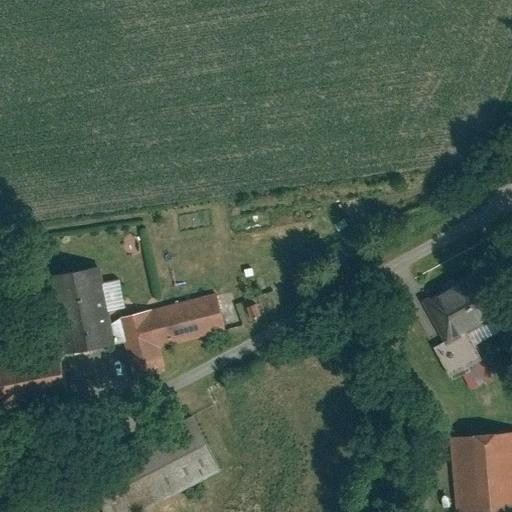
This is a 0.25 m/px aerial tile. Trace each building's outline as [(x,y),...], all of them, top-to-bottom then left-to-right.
[(47,274),(58,338),(61,355),(113,346),(108,319),(107,312),(124,309),(118,279),(103,281),(100,265),(47,274)] [(478,273),(427,299),(448,340),(436,347),(450,375),(481,359),(466,331),(499,314),(478,273)] [(218,290),(108,319),(113,346),(122,344),(125,358),(229,332),(218,290)] [(58,338),(0,348),(0,405),(69,393),(61,355),(58,338)] [(189,411),(79,470),(101,511),(137,511),(220,469),(189,411)] [(511,511),(511,429),(447,434),(452,511),(511,511)]
